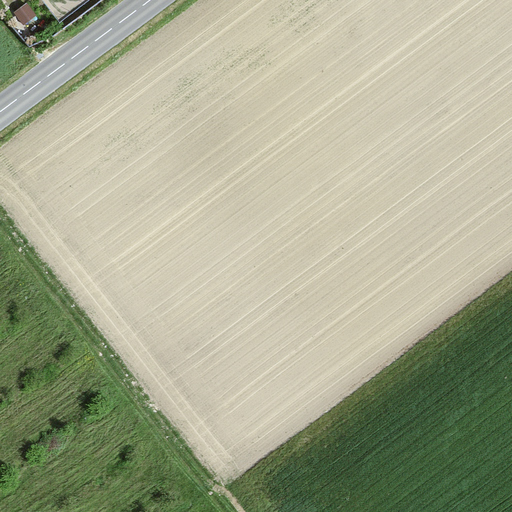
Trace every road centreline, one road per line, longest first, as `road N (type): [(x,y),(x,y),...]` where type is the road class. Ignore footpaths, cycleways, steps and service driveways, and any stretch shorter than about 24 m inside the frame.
road 1 (track): [(0,221),(230,511)]
road 2 (secondary): [(0,116),(156,0)]
